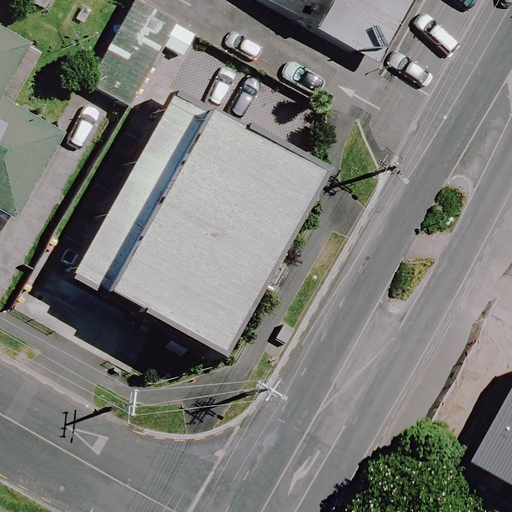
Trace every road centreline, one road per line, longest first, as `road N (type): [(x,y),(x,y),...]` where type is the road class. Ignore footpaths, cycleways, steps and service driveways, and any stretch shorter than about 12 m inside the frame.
road 1 (secondary): [(511,88),(266,511)]
road 2 (residential): [(0,416),(172,511)]
